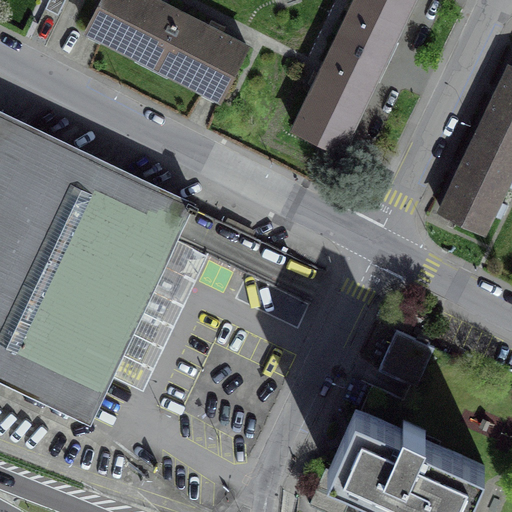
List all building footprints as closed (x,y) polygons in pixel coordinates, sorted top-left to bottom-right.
[(68,0),(53,0),(49,9),(61,15),(68,0)] [(217,29),(188,15),(159,0),(100,0),(84,33),(117,51),(148,67),(200,95),(217,104),(249,46),(217,29)] [(353,0),(292,131),(316,146),(337,156),(352,132),(362,106),(386,62),(407,17),(414,0),(353,0)] [(459,172),(437,212),(461,227),(486,239),(511,184),(511,66),(509,65),(497,95),(459,172)] [(189,208),(6,118),(0,129),(0,375),(86,417),(108,375),(172,240),(189,208)] [(207,257),(172,240),(108,375),(143,392),(207,257)] [(377,370),(417,385),(434,348),(398,332),(377,370)] [(463,511),(484,467),(358,409),(329,469),(426,511),(463,511)]
